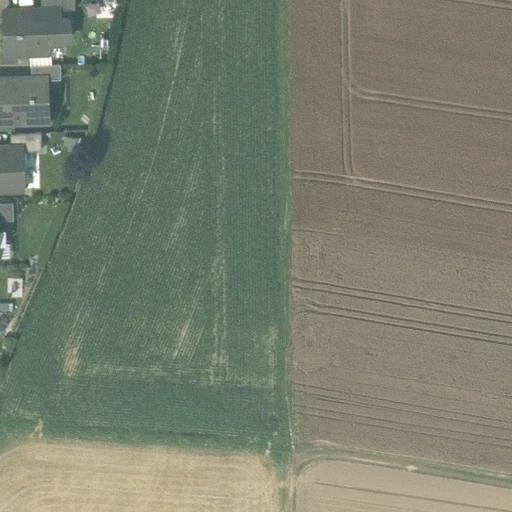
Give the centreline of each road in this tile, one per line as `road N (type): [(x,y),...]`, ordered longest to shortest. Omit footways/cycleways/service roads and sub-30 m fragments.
road 1 (track): [(511,483),(0,425)]
road 2 (track): [(278,0),(289,511)]
